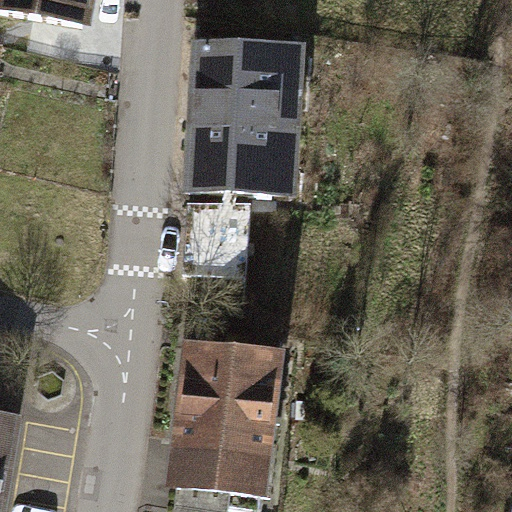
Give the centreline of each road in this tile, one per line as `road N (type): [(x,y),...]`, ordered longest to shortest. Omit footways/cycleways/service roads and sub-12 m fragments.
road 1 (tertiary): [(133,342),(158,0)]
road 2 (tertiary): [(108,511),(133,342)]
road 3 (residential): [(0,312),(133,342)]
